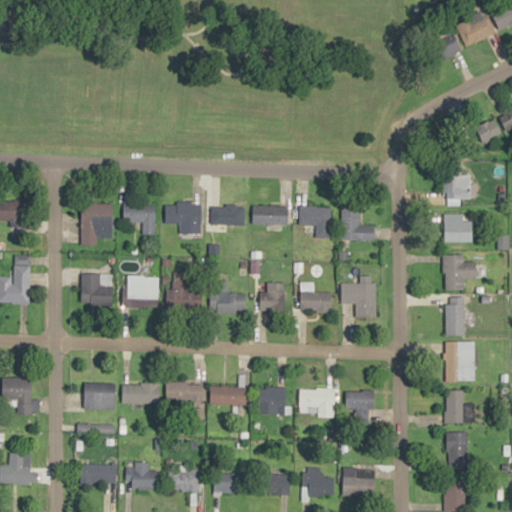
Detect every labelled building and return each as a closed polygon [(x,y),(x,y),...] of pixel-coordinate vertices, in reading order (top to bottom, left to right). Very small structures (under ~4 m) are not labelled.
[(511,9),(510,4),(492,9),(498,31),(511,27),(511,31),(511,9)] [(455,24),(465,46),(495,33),(485,11),(455,24)] [(451,27),(433,35),(443,58),(461,50),(451,27)] [(511,110),(472,124),(479,144),(511,132),(511,110)] [(442,198),(470,198),(470,166),(442,166),(442,198)] [(28,200),(0,200),(0,219),(28,219),(28,200)] [(97,238),(112,238),(112,202),(80,202),(80,245),(97,245),(97,238)] [(164,223),(201,223),(201,202),(164,202),(164,223)] [(155,203),(123,203),(123,221),(142,221),(142,234),(155,234),(155,203)] [(210,224),(241,224),(241,205),(210,205),(210,224)] [(288,205),(252,205),(252,224),(288,224),(288,205)] [(316,238),(329,238),(329,205),(299,205),(299,224),(316,224),(316,238)] [(374,240),(374,225),(359,225),(359,207),(340,207),(340,240),(374,240)] [(444,213),(444,240),(472,240),(472,221),(463,221),(463,213),(444,213)] [(464,289),(464,278),(477,278),(477,261),(464,261),(464,254),(442,255),(443,290),(464,289)] [(0,303),(28,303),(28,255),(13,255),(13,276),(0,276),(0,303)] [(112,303),(112,274),(80,274),(80,303),(112,303)] [(123,275),(123,307),(157,307),(158,276),(123,275)] [(201,290),(188,289),(189,275),(173,275),(172,308),(201,309),(201,290)] [(228,292),(228,280),(210,280),(210,312),(247,312),(247,292),(228,292)] [(285,310),(285,282),(261,282),(261,310),(285,310)] [(376,317),(376,282),(341,282),(341,303),(355,303),(355,317),(376,317)] [(332,291),(299,291),(299,312),(332,312),(332,291)] [(464,296),(445,296),(445,335),(464,335),(464,296)] [(475,342),(445,342),(445,380),(475,380),(475,342)] [(2,376),(1,399),(31,399),(31,377),(2,376)] [(115,382),(85,382),(85,408),(115,408),(115,382)] [(160,382),(122,382),(122,402),(160,402),(160,382)] [(204,382),(166,382),(166,401),(204,401),(204,382)] [(209,404),(247,404),(247,385),(209,385),(209,404)] [(285,387),(258,387),(258,413),(285,413),(285,387)] [(334,387),(299,387),(299,412),(317,412),(317,416),(334,416),(334,387)] [(375,389),(345,389),(345,410),(375,410),(375,389)] [(474,421),(474,402),(464,402),(464,389),(445,389),(445,421),(474,421)] [(468,431),(447,431),(447,466),(468,467),(468,431)] [(0,483),(31,484),(31,465),(24,465),(24,452),(9,452),(9,463),(0,463),(0,483)] [(116,463),(81,463),(81,482),(116,482),(116,463)] [(157,469),(148,469),(148,463),(126,463),(126,488),(157,488),(157,469)] [(343,495),(374,495),(374,467),(343,467),(343,495)] [(167,490),(199,490),(199,469),(167,469),(167,490)] [(245,471),(213,471),(213,492),(245,492),(245,471)] [(258,493),(290,493),(290,473),(258,473),(258,493)] [(302,473),(302,496),(335,496),(335,473),(302,473)] [(465,511),(465,479),(444,479),(444,511),(465,511)]
